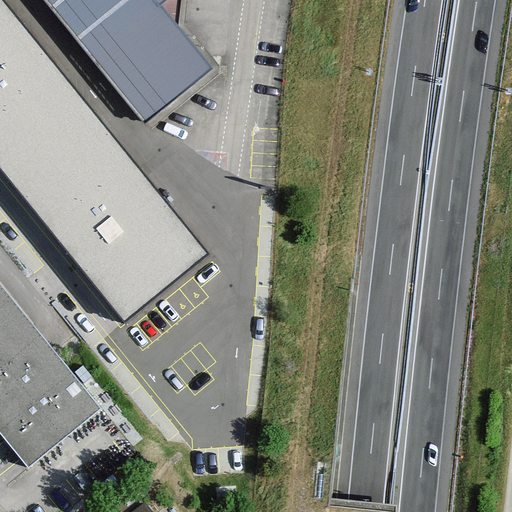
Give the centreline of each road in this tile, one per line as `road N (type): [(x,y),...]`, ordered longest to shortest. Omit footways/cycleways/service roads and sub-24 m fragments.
road 1 (track): [(298,511),(360,0)]
road 2 (motorway): [(424,0),(363,511)]
road 3 (motorway): [(417,511),(477,0)]
